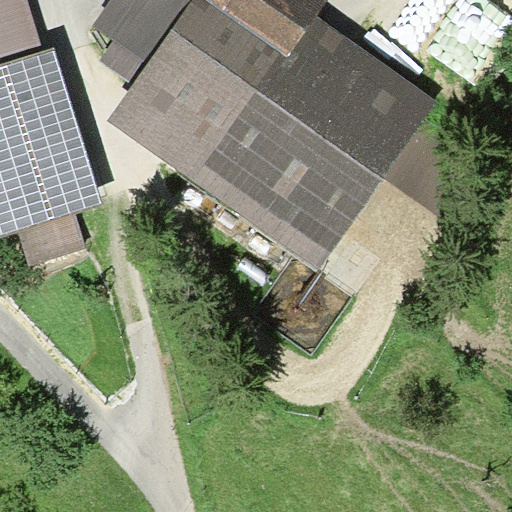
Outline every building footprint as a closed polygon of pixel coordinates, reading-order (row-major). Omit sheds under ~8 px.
[(0,0),(0,72),(33,63),(13,0),(0,0)] [(134,70),(183,0),(109,0),(85,36),(134,70)] [(195,0),(183,0),(134,70),(102,117),(310,261),(334,227),(408,120),(422,101),(303,19),(277,56),(195,0)] [(195,0),(277,56),(303,19),(316,0),(195,0)] [(0,72),(0,237),(12,234),(66,218),(91,210),(44,59),(33,63),(0,72)] [(470,163),(408,120),(334,227),(395,269),(470,163)] [(76,252),(66,218),(12,234),(23,269),(76,252)]
